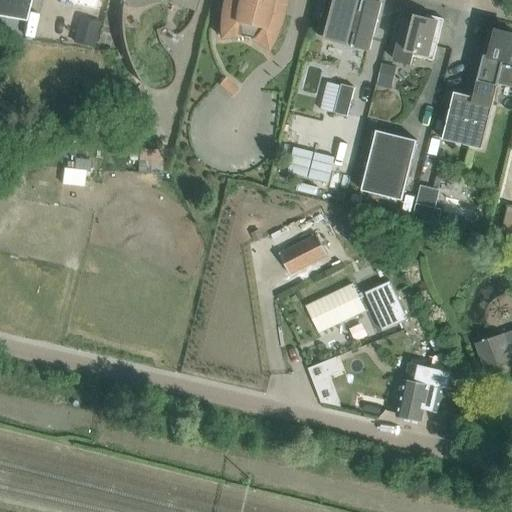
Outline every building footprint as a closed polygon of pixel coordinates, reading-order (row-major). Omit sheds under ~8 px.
[(0,0),(0,17),(25,21),(30,0),(0,0)] [(58,0),(58,1),(93,9),(95,0),(58,0)] [(122,0),(121,7),(121,11),(121,16),(121,21),(121,25),(121,30),(122,36),(123,43),(124,48),(126,55),(129,62),(131,68),(133,71),(136,78),(138,80),(140,83),(143,86),(144,87),(146,88),(148,89),(151,90),(154,91),(158,91),(161,91),(164,90),(167,88),(168,87),(170,85),(171,84),(172,82),(173,81),(174,79),(174,77),(175,75),(175,73),(175,72),(175,69),(175,67),(174,65),(174,62),(172,59),(171,58),(169,54),(163,47),(161,45),(160,43),(159,41),(158,38),(157,31),(164,28),(166,30),(167,32),(168,33),(170,34),(172,35),(173,36),(174,36),(176,36),(177,35),(178,35),(182,32),(185,28),(187,26),(189,24),(190,21),(192,18),(193,14),(195,8),(197,2),(197,0),(122,0)] [(223,0),(223,1),(222,5),(222,10),(221,14),(221,19),(220,23),(220,28),(220,34),(220,38),(239,36),(251,39),(267,49),(271,43),(273,38),(275,35),(277,30),(278,26),(281,18),(281,15),(282,10),(283,5),(284,1),(284,0),(223,0)] [(352,46),(370,50),(381,4),(366,0),(326,0),(318,35),(325,37),(325,39),(351,45),(350,47),(352,47),(352,46)] [(433,61),(443,19),(427,15),(426,19),(415,16),(413,22),(404,20),(394,61),(411,65),(413,56),(433,61)] [(511,36),(489,31),(479,73),(473,97),(454,92),(442,140),(482,150),(494,102),(493,102),(499,79),(511,82),(511,36)] [(334,113),(347,117),(354,88),(341,84),(334,113)] [(361,191),(402,201),(417,141),(376,131),(361,191)] [(5,144),(3,171),(24,172),(26,145),(5,144)] [(131,162),(129,162),(129,173),(153,173),(164,173),(164,163),(153,163),(153,162),(153,150),(140,150),(140,155),(131,155),(131,162)] [(74,161),(73,172),(89,173),(90,162),(75,161),(74,161)] [(511,207),(507,207),(502,230),(511,232),(511,207)] [(279,255),(289,274),(327,255),(317,236),(279,255)] [(386,256),(373,263),(381,280),(395,273),(386,256)] [(390,281),(365,293),(383,331),(408,320),(390,281)] [(365,310),(352,284),(306,307),(319,333),(365,310)] [(511,330),(484,341),(484,339),(482,340),(482,341),(476,344),(485,370),(511,360),(511,330)] [(334,359),(308,368),(321,403),(338,406),(326,375),(325,372),(337,367),(334,359)] [(401,396),(397,416),(421,421),(424,409),(443,413),(452,374),(409,365),(405,381),(401,396)]
